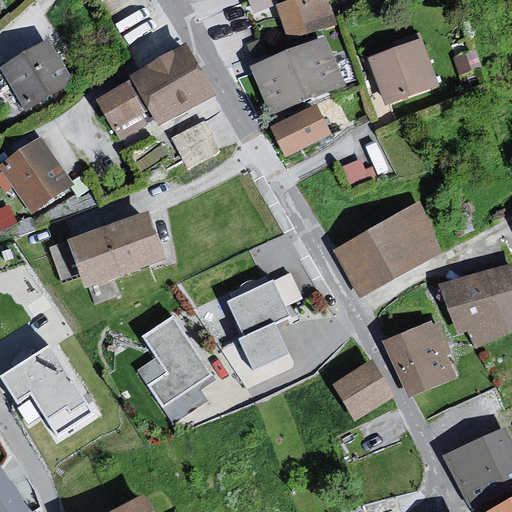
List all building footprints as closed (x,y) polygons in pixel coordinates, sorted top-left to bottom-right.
[(324,0),(311,0),(277,10),(290,48),(331,31),(324,0)] [(421,42),(367,63),(386,110),(440,91),(421,42)] [(327,44),(250,72),(272,123),(347,91),(327,44)] [(49,45),(1,74),(30,120),(77,90),(49,45)] [(186,51),(128,84),(156,131),(214,102),(186,51)] [(128,84),(95,105),(116,142),(149,122),(128,84)] [(315,113),(269,133),(284,163),(330,146),(315,113)] [(205,117),(172,135),(188,165),(221,147),(205,117)] [(41,139),(1,170),(32,219),(72,189),(41,139)] [(417,206),(333,255),(360,301),(441,256),(417,206)] [(147,219),(65,245),(83,296),(166,267),(147,219)] [(511,271),(510,268),(440,289),(456,340),(468,337),(474,353),(511,336),(511,271)] [(291,317),(275,283),(228,305),(244,340),(241,341),(255,373),(290,357),(275,325),(291,317)] [(216,380),(176,319),(145,339),(158,359),(139,371),(174,424),(208,402),(201,390),(216,380)] [(432,326),(383,347),(412,403),(457,382),(432,326)] [(94,414),(52,349),(3,380),(20,405),(33,396),(60,436),(94,414)] [(371,365),(332,391),(355,428),(393,405),(371,365)] [(511,450),(507,435),(444,463),(470,511),(484,511),(511,499),(511,450)] [(27,511),(0,469),(0,511),(27,511)] [(146,511),(141,503),(122,511),(146,511)]
